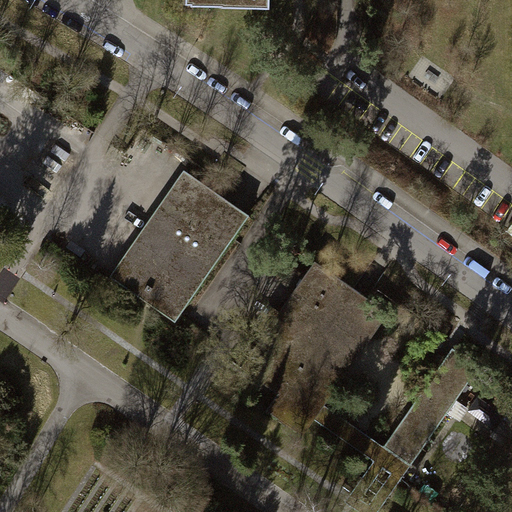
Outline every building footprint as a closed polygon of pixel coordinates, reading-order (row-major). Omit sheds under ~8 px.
[(177,324),(251,220),(197,182),(162,232),(150,228),(114,279),(177,324)] [(317,424),(386,320),(308,269),(239,373),(317,424)] [(411,462),(479,365),(454,347),(386,445),(411,462)] [(478,396),(469,409),(492,426),(502,413),(478,396)] [(374,511),(442,511),(396,479),(373,511),(374,511)]
